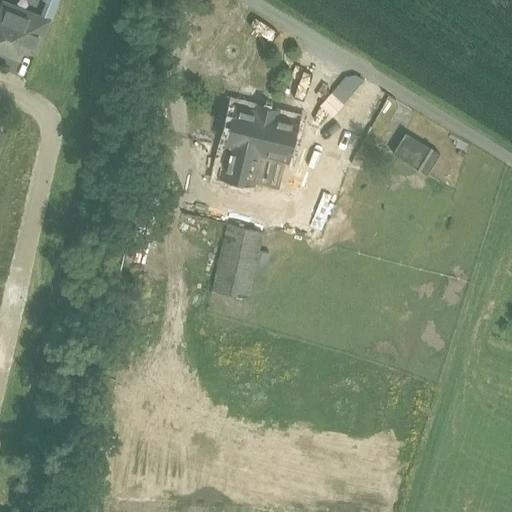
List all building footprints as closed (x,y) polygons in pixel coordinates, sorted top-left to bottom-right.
[(0,54),(2,56),(4,50),(19,57),(22,49),(35,54),(49,20),(3,2),(0,7),(0,54)] [(305,120),(316,130),(357,81),(346,71),(305,120)] [(279,116),(254,110),(236,106),(226,147),(228,147),(221,175),(254,183),(261,155),(285,161),(286,161),(296,120),(279,116)] [(427,175),(439,154),(405,133),(393,153),(427,175)] [(228,223),(213,290),(248,298),(262,232),(228,223)]
